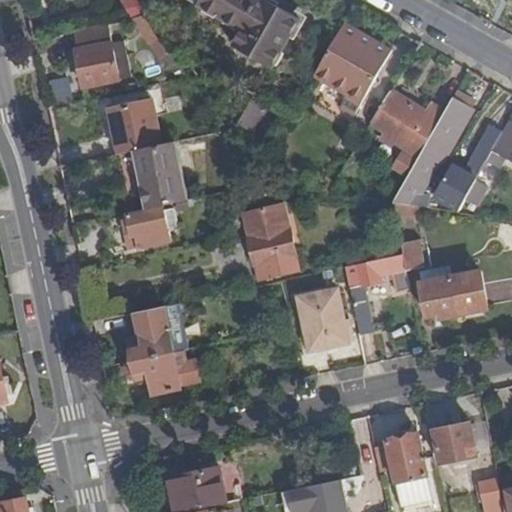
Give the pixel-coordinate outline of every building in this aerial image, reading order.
[(124,0),(127,16),(143,13),(141,0),(124,0)] [(274,68),(302,18),(269,0),(189,0),(243,30),(234,45),(274,68)] [(160,38),(144,16),(133,19),(151,45),(160,38)] [(132,77),(125,41),(113,43),(109,24),(76,31),(80,50),(77,51),(85,87),(132,77)] [(393,52),(346,24),(315,77),(348,97),(341,109),(355,118),(379,76),(375,74),(380,66),(384,68),(393,52)] [(379,76),(384,68),(380,66),(375,74),(379,76)] [(496,85),(470,71),(465,78),(491,93),(496,85)] [(70,77),(53,81),(59,104),(76,100),(70,77)] [(262,115),(273,96),(260,88),(249,107),(262,115)] [(410,176),(445,114),(432,106),(426,114),(392,93),(373,124),(387,132),(382,139),(392,145),(395,141),(407,149),(396,167),(410,176)] [(442,164),(473,110),(468,107),(470,102),(457,94),(445,114),(410,176),(394,203),(418,207),(430,209),(433,196),(420,197),(440,162),(442,164)] [(162,146),(153,102),(111,110),(120,154),(162,146)] [(248,138),(262,115),(249,107),(238,126),(248,138)] [(511,123),(509,122),(502,136),(487,161),(499,168),(505,157),(511,160),(511,123)] [(487,161),(502,136),(492,130),(467,175),(453,168),(438,195),(461,208),(466,200),(476,181),(487,161)] [(188,201),(176,143),(162,146),(120,154),(117,155),(126,197),(143,194),(146,210),(188,201)] [(477,206),(488,188),(476,181),(466,200),(477,206)] [(247,200),(278,193),(277,187),(267,185),(245,190),(247,200)] [(416,218),(418,207),(394,203),(397,215),(416,218)] [(302,272),(285,205),(244,214),(260,281),(302,272)] [(171,242),(168,229),(177,227),(173,210),(165,212),(164,208),(110,220),(110,223),(112,233),(113,238),(126,235),(130,251),(171,242)] [(112,233),(110,223),(102,225),(108,234),(112,233)] [(425,266),(420,239),(402,243),(405,255),(408,270),(425,266)] [(379,278),(395,274),(396,281),(399,292),(412,289),(408,270),(405,255),(346,267),(360,335),(373,332),(363,287),(380,283),(379,278)] [(489,309),(481,271),(450,277),(448,266),(419,272),(421,283),(428,316),(440,314),(441,319),(489,309)] [(396,281),(395,274),(379,278),(380,283),(396,281)] [(355,342),(350,320),(345,321),(338,289),(299,297),(310,351),(355,342)] [(190,349),(180,303),(135,313),(141,341),(128,344),(132,361),(185,350),(190,349)] [(202,380),(197,361),(188,363),(185,350),(132,361),(126,362),(131,384),(151,380),(154,394),(183,388),(182,384),(202,380)] [(0,403),(8,401),(0,360),(0,403)] [(376,445),(370,416),(354,419),(360,448),(376,445)] [(478,455),(471,424),(436,431),(443,462),(478,455)] [(435,499),(419,427),(405,430),(406,436),(388,440),(402,506),(435,499)] [(181,511),(228,502),(221,468),(171,478),(177,511),(181,511)] [(504,511),(498,480),(479,484),(485,511),(504,511)] [(369,511),(364,484),(359,485),(361,495),(355,496),(357,506),(349,508),(349,511),(369,511)] [(355,496),(361,495),(359,485),(345,488),(349,508),(357,506),(355,496)] [(30,511),(27,498),(0,503),(0,507),(1,511),(30,511)]
